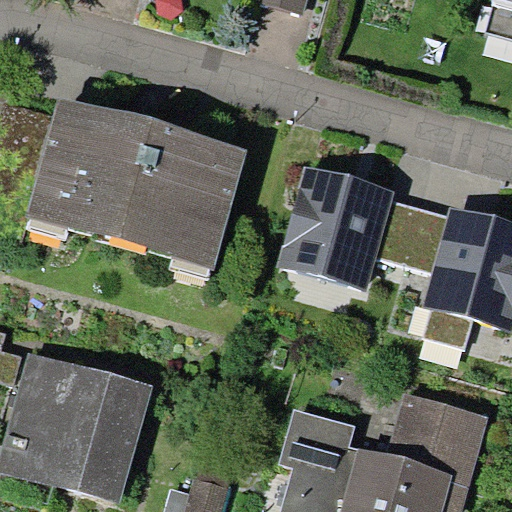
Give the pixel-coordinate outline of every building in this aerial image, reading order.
[(309,0),(262,0),(259,11),(304,23),(309,0)] [(511,0),(493,0),(486,27),(511,34),(511,0)] [(233,169),(47,113),(12,229),(198,285),(233,169)] [(387,205),(299,179),(270,274),(358,301),(371,265),(385,212),(387,205)] [(437,226),(385,212),(371,265),(424,278),(437,226)] [(511,293),(511,234),(438,217),(437,226),(424,278),(414,315),(502,336),(511,293)] [(16,347),(0,342),(0,392),(3,393),(16,347)] [(112,511),(143,400),(20,366),(0,440),(0,482),(108,511),(112,511)] [(351,435),(283,416),(269,470),(286,475),(275,511),(459,511),(484,421),(397,398),(379,464),(346,455),(351,435)] [(219,511),(223,491),(185,484),(179,511),(219,511)]
